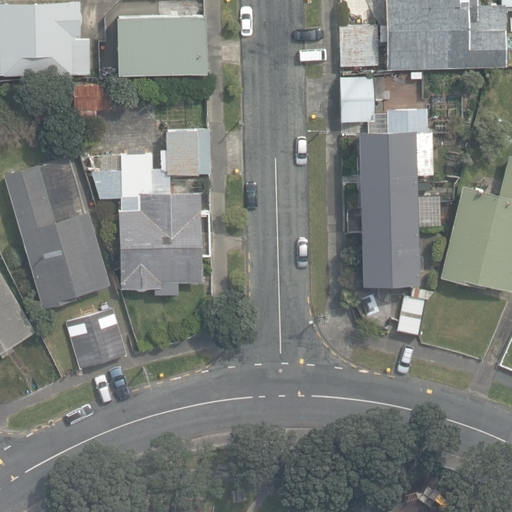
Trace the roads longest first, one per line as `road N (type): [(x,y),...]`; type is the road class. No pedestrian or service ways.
road 1 (residential): [(271,0),(282,393)]
road 2 (residential): [(0,484),(145,416),(282,393)]
road 3 (residential): [(282,393),(399,405),(511,444)]
